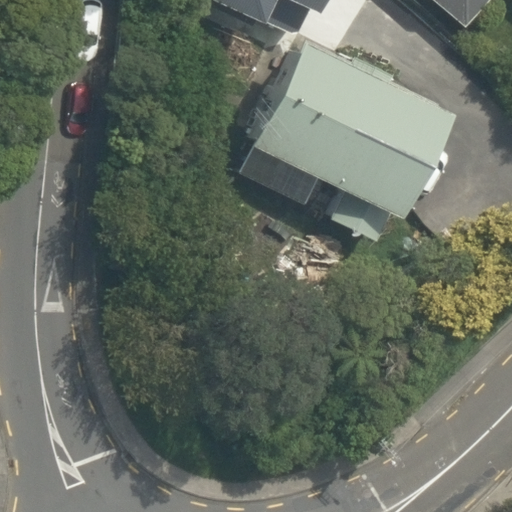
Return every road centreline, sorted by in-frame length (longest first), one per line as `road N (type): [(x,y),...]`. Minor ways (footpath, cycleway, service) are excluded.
road 1 (residential): [(60,0),(37,291),(61,437),(98,511)]
road 2 (tertiary): [(390,511),(435,484),(511,407)]
